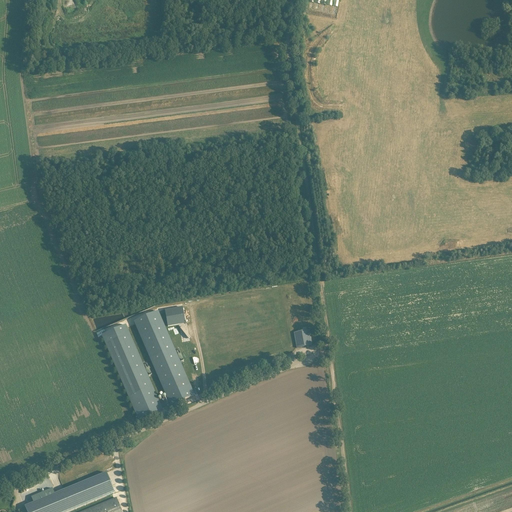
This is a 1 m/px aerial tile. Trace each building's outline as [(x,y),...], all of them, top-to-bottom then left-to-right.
[(165,313),(167,327),(185,324),(182,307),(162,311),(162,314),(165,313)] [(104,334),(135,420),(160,411),(129,325),(104,334)] [(293,333),(295,345),(297,348),(312,346),(311,340),(310,330),(293,333)] [(81,474),(83,480),(89,477),(87,472),(81,474)] [(106,473),(64,490),(54,494),(52,489),(44,492),(43,490),(41,491),(42,493),(31,498),(33,503),(24,507),(26,511),(69,511),(115,493),(106,473)] [(121,511),(118,500),(81,511),(121,511)]
